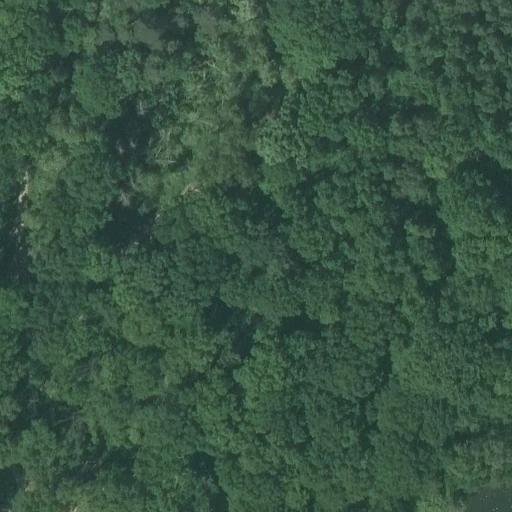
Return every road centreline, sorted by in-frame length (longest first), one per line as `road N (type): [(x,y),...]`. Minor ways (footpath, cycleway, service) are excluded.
road 1 (track): [(400,0),(141,234),(79,261),(48,264),(20,252)]
road 2 (track): [(20,252),(25,0)]
